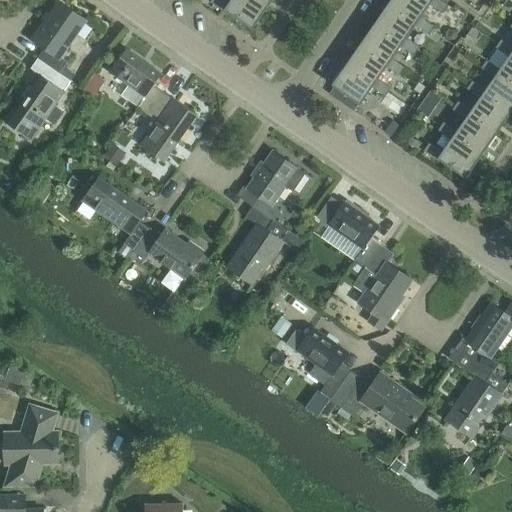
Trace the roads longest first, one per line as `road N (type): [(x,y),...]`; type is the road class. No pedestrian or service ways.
road 1 (residential): [(457,237),(283,105)]
road 2 (unclassified): [(457,237),(423,299),(423,322),(440,335),(459,335),(507,266)]
road 3 (residential): [(250,83),(210,141),(210,163),(224,172),(243,167),(283,105)]
road 4 (residential): [(250,83),(124,0)]
road 5 (residential): [(283,105),(355,0)]
